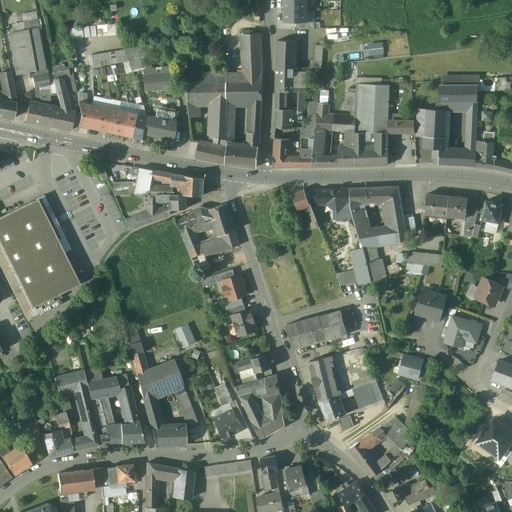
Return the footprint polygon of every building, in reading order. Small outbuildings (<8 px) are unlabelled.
[(216,0),(219,17),(228,15),(225,0),(216,0)] [(284,0),(284,11),(307,11),(307,0),(302,0),(284,0)] [(171,14),(172,23),(198,18),(196,10),(171,14)] [(216,10),(204,11),(207,30),(219,28),(217,17),(216,10)] [(307,22),(307,11),(284,11),(284,22),(296,22),(307,22)] [(219,17),(217,17),(219,28),(230,26),(228,15),(219,17)] [(23,22),(25,30),(39,28),(38,19),(23,22)] [(97,26),(98,37),(119,34),(118,24),(97,26)] [(16,75),(47,69),(39,28),(25,30),(20,31),(14,33),(9,34),(16,75)] [(66,39),(83,37),(82,28),(65,29),(66,39)] [(260,34),(241,34),(244,73),(262,73),(260,34)] [(295,41),(277,40),(277,67),(295,68),(295,41)] [(315,45),(314,61),(310,60),(310,68),(321,68),(323,46),(315,45)] [(137,46),(126,49),(130,61),(133,71),(144,70),(140,57),(137,46)] [(126,49),(120,50),(122,62),(130,61),(126,49)] [(97,54),(90,55),(92,67),(99,66),(97,54)] [(133,71),(130,61),(122,62),(126,73),(133,71)] [(295,68),(277,67),(276,91),(284,91),(294,91),(295,68)] [(62,69),(52,71),(54,78),(54,79),(56,90),(64,87),(61,77),(69,75),(68,68),(62,69)] [(177,72),(165,73),(164,68),(144,70),(146,91),(165,89),(179,88),(177,72)] [(306,68),(295,68),(294,91),(299,91),(305,92),(306,68)] [(10,71),(1,73),(6,96),(6,100),(7,101),(15,103),(16,100),(10,71)] [(226,73),(188,75),(188,101),(197,101),(211,100),(227,100),(227,99),(226,73)] [(262,82),(262,73),(244,73),(226,73),(227,99),(233,99),(250,99),(261,99),(262,82)] [(48,75),(33,77),(34,86),(50,84),(48,75)] [(496,79),(496,91),(510,90),(510,83),(506,83),(506,79),(496,79)] [(389,85),(357,84),(355,116),(355,126),(355,130),(355,133),(364,133),(376,133),(387,132),(387,133),(388,133),(388,122),(389,85)] [(453,85),(440,85),(438,102),(453,102),(453,85)] [(478,85),(453,85),(453,102),(470,102),(477,102),(478,85)] [(47,89),(40,90),(42,106),(46,107),(47,102),(49,102),(47,89)] [(284,91),(276,91),(275,110),(284,110),(284,91)] [(65,92),(57,95),(61,110),(62,110),(68,111),(69,108),(65,92)] [(346,92),(345,115),(355,116),(355,93),(346,92)] [(87,95),(77,93),(78,102),(86,103),(87,99),(87,95)] [(0,99),(0,98),(0,115),(13,118),(15,103),(7,101),(6,100),(0,99)] [(235,102),(233,99),(227,99),(227,100),(227,114),(226,139),(227,139),(229,139),(234,127),(235,102)] [(261,99),(250,99),(248,133),(259,133),(261,99)] [(120,101),(111,100),(111,104),(111,108),(120,110),(121,106),(120,101)] [(227,100),(211,100),(211,114),(227,114),(227,100)] [(199,116),(197,101),(188,101),(190,117),(197,116),(199,116)] [(86,103),(78,102),(81,114),(78,126),(88,127),(92,105),(86,103)] [(318,104),(305,102),(304,112),(304,113),(317,115),(318,104)] [(477,102),(470,102),(469,114),(476,114),(477,102)] [(38,105),(29,103),(25,121),(38,124),(42,106),(38,105)] [(317,115),(316,127),(315,127),(315,131),(314,139),(314,141),(322,141),(323,128),(333,128),(334,114),(327,114),(328,105),(318,104),(317,115)] [(101,106),(92,105),(88,127),(97,129),(101,106)] [(144,107),(137,105),(139,111),(139,114),(147,115),(144,107)] [(46,107),(42,106),(38,124),(58,128),(62,110),(61,110),(46,107)] [(111,108),(101,106),(97,129),(106,131),(111,108)] [(120,110),(111,108),(106,131),(115,133),(120,110)] [(175,112),(156,108),(154,117),(148,116),(145,133),(174,139),(176,129),(175,121),(173,121),(175,112)] [(425,109),(417,109),(416,126),(417,133),(424,133),(425,109)] [(447,110),(425,109),(424,133),(423,148),(433,149),(436,149),(437,132),(446,133),(447,110)] [(68,111),(62,110),(58,128),(71,130),(74,113),(68,111)] [(129,112),(120,110),(115,133),(125,135),(129,112)] [(284,110),(275,110),(275,127),(291,128),(291,110),(284,110)] [(483,118),(492,119),(493,111),(484,110),(483,118)] [(139,114),(129,112),(125,135),(134,137),(139,114)] [(147,115),(139,114),(134,137),(144,139),(145,133),(148,116),(147,115)] [(227,114),(211,114),(210,136),(219,139),(226,139),(227,114)] [(345,115),(334,114),(333,128),(348,129),(355,130),(355,126),(355,116),(345,115)] [(469,114),(468,114),(466,147),(467,151),(467,166),(475,167),(476,157),(476,151),(474,151),(476,114),(469,114)] [(197,116),(190,117),(192,136),(191,140),(199,142),(200,142),(197,116)] [(414,120),(388,122),(388,133),(414,133),(414,120)] [(511,130),(500,129),(500,133),(499,140),(511,141),(511,130)] [(315,131),(308,130),(307,138),(314,139),(315,131)] [(364,133),(355,133),(355,148),(356,166),(388,165),(387,141),(387,133),(387,132),(376,133),(376,149),(364,150),(364,133)] [(467,151),(444,149),(445,148),(446,133),(437,132),(436,149),(436,153),(439,153),(438,164),(467,166),(467,151)] [(259,133),(248,133),(248,146),(259,147),(259,133)] [(219,139),(210,136),(209,144),(227,148),(227,143),(227,139),(226,139),(219,139)] [(287,139),(274,139),(273,164),(276,167),(297,167),(298,156),(288,156),(290,141),(290,140),(287,139)] [(322,141),(314,141),(314,147),(313,156),(312,167),(331,166),(331,158),(322,158),(323,149),(321,149),(322,141)] [(200,142),(199,142),(195,157),(225,164),(227,148),(209,144),(200,142)] [(248,146),(227,143),(227,148),(225,164),(256,167),(257,167),(259,147),(248,146)] [(485,143),(479,143),(477,157),(476,157),(475,167),(494,169),(494,161),(495,160),(491,160),(493,144),(485,143)] [(314,147),(306,146),(305,156),(313,156),(314,147)] [(349,148),(339,148),(339,158),(331,158),(331,166),(356,166),(355,148),(349,148)] [(312,167),(313,156),(305,156),(298,156),(297,167),(312,167)] [(511,165),(510,165),(494,161),(494,169),(511,173),(511,165)] [(102,167),(97,169),(102,181),(107,179),(107,178),(102,167)] [(154,171),(140,168),(137,184),(135,195),(149,195),(150,187),(152,176),(154,171)] [(167,173),(154,171),(152,176),(156,179),(164,180),(167,180),(167,173)] [(204,178),(172,174),(172,181),(171,188),(171,194),(184,195),(186,196),(203,196),(204,178)] [(113,184),(109,184),(114,195),(130,195),(131,184),(113,184)] [(374,187),(350,188),(350,204),(363,203),(375,203),(374,187)] [(399,187),(389,187),(374,187),(375,203),(384,202),(389,227),(405,224),(399,187)] [(349,188),(317,190),(305,191),(310,204),(327,203),(333,208),(334,209),(339,203),(349,203),(350,203),(349,188)] [(304,189),(292,194),(298,210),(304,207),(310,221),(315,220),(314,214),(310,204),(305,191),(304,189)] [(171,194),(163,194),(163,195),(157,195),(157,202),(169,202),(170,209),(170,210),(187,209),(187,205),(188,205),(188,197),(186,197),(186,196),(184,195),(171,194)] [(449,197),(427,194),(425,214),(446,217),(449,197)] [(157,195),(149,195),(149,204),(157,204),(157,202),(157,195)] [(0,263),(28,318),(61,302),(57,294),(83,281),(40,197),(0,216),(0,263)] [(468,199),(449,197),(446,217),(466,219),(468,199)] [(502,204),(486,201),(484,209),(481,209),(480,213),(483,213),(482,219),(490,221),(498,223),(499,220),(502,204)] [(349,203),(339,203),(334,209),(333,208),(334,215),(334,219),(353,218),(349,203)] [(226,204),(210,210),(214,221),(219,236),(234,230),(226,204)] [(210,210),(201,207),(175,217),(181,232),(192,228),(192,229),(214,221),(210,210)] [(150,212),(138,217),(141,226),(163,217),(160,210),(150,214),(150,212)] [(364,210),(352,210),(358,233),(370,231),(364,210)] [(478,210),(469,210),(468,222),(475,222),(478,210)] [(131,213),(123,217),(125,222),(133,218),(131,213)] [(133,218),(125,222),(129,231),(141,226),(138,217),(133,218)] [(505,221),(499,220),(498,223),(498,226),(497,226),(493,243),(499,244),(502,234),(504,223),(505,221)] [(475,222),(468,222),(465,221),(464,236),(472,237),(475,222)] [(510,224),(504,223),(502,234),(507,235),(509,229),(510,224)] [(370,231),(358,233),(360,243),(362,242),(363,247),(373,245),(408,240),(405,224),(389,227),(370,231)] [(192,228),(181,232),(191,258),(202,253),(198,243),(192,229),(192,228)] [(234,230),(219,236),(220,238),(223,252),(239,246),(234,230)] [(219,236),(198,243),(202,253),(204,252),(206,256),(223,252),(220,238),(219,236)] [(373,245),(363,247),(371,281),(373,287),(388,283),(382,260),(377,261),(373,245)] [(363,247),(351,251),(359,284),(371,281),(363,247)] [(202,253),(191,258),(196,272),(209,267),(206,256),(204,252),(202,253)] [(425,253),(413,252),(413,253),(407,253),(406,263),(424,265),(425,253)] [(443,255),(425,253),(424,265),(430,265),(441,266),(443,255)] [(424,265),(421,273),(427,275),(430,265),(424,265)] [(232,269),(215,275),(218,282),(224,280),(235,277),(232,269)] [(511,273),(507,273),(505,279),(498,279),(497,283),(502,286),(511,290),(511,273)] [(235,277),(224,280),(226,287),(224,287),(226,294),(228,293),(230,300),(245,295),(239,276),(235,277)] [(497,283),(484,278),(477,295),(478,298),(484,301),(487,300),(495,303),(502,286),(497,283)] [(373,287),(366,288),(368,296),(375,295),(373,287)] [(446,296),(423,290),(416,313),(438,319),(439,319),(442,310),(446,296)] [(243,304),(226,309),(228,317),(232,316),(245,311),(243,304)] [(350,310),(349,307),(340,309),(345,327),(357,323),(353,312),(351,312),(350,310)] [(340,309),(286,325),(295,349),(325,340),(325,341),(347,334),(345,327),(340,309)] [(245,311),(232,316),(238,336),(257,330),(250,310),(245,311)] [(442,310),(439,319),(438,319),(436,325),(443,327),(443,325),(447,315),(447,312),(442,310)] [(453,317),(447,315),(443,325),(449,327),(453,317)] [(482,323),(453,315),(453,317),(449,327),(446,341),(462,345),(464,336),(477,340),(482,323)] [(143,350),(135,321),(122,325),(130,354),(142,351),(143,350)] [(175,329),(183,347),(195,342),(188,324),(175,329)] [(363,347),(332,355),(341,392),(352,389),(375,380),(363,347)] [(142,351),(130,354),(133,365),(145,362),(142,351)] [(267,354),(251,358),(253,367),(255,372),(270,368),(267,354)] [(423,360),(404,354),(399,373),(418,379),(423,360)] [(332,355),(309,361),(313,375),(311,375),(314,387),(315,387),(319,401),(338,394),(341,392),(332,355)] [(251,358),(237,362),(239,371),(253,367),(251,358)] [(147,370),(136,374),(142,397),(152,394),(170,387),(171,390),(174,389),(183,386),(183,385),(173,359),(147,370)] [(500,360),(496,370),(511,375),(511,364),(510,364),(500,360)] [(145,362),(133,365),(136,374),(147,370),(145,362)] [(214,365),(208,368),(211,374),(217,372),(214,365)] [(83,370),(54,378),(61,399),(68,397),(67,392),(75,390),(75,389),(85,386),(87,385),(86,381),(85,381),(83,373),(83,370)] [(100,370),(83,373),(85,381),(86,381),(102,378),(100,370)] [(511,386),(511,375),(496,370),(493,379),(502,383),(511,386)] [(229,394),(220,371),(217,372),(211,374),(210,375),(220,399),(229,394)] [(242,385),(235,387),(239,395),(243,393),(253,390),(255,399),(264,396),(280,392),(277,375),(242,385)] [(102,378),(86,381),(87,385),(91,399),(119,392),(118,387),(115,376),(102,378)] [(375,380),(352,389),(359,408),(383,399),(376,380),(375,380)] [(511,386),(502,383),(500,389),(510,397),(511,397),(511,386)] [(129,385),(118,387),(119,392),(122,403),(133,400),(129,385)] [(416,385),(405,425),(413,433),(426,387),(416,385)] [(93,418),(85,386),(75,389),(75,390),(83,421),(92,418),(93,418)] [(185,390),(176,393),(188,424),(197,422),(185,390)] [(280,392),(264,396),(267,408),(261,411),(255,399),(253,390),(243,393),(239,395),(251,420),(260,437),(266,436),(285,424),(280,392)] [(152,394),(142,397),(151,426),(161,425),(152,394)] [(229,394),(220,399),(223,406),(232,402),(229,394)] [(338,394),(319,401),(326,421),(345,414),(338,394)] [(106,395),(91,399),(98,428),(113,424),(106,395)] [(130,421),(130,423),(113,424),(98,428),(101,443),(143,441),(133,400),(122,403),(126,419),(130,421)] [(243,416),(235,400),(230,403),(233,409),(237,418),(243,416)] [(233,409),(215,418),(222,432),(223,431),(226,437),(235,433),(234,430),(241,427),(237,418),(233,409)] [(65,411),(55,414),(60,429),(70,426),(65,411)] [(28,412),(23,414),(27,425),(33,422),(28,412)] [(23,414),(18,417),(22,427),(27,425),(23,414)] [(354,426),(350,415),(339,419),(343,431),(354,426)] [(396,417),(380,428),(386,435),(396,444),(402,450),(402,449),(405,445),(411,438),(413,433),(405,425),(396,417)] [(92,418),(83,421),(86,437),(78,439),(80,448),(98,444),(92,418)] [(477,441),(500,457),(511,440),(511,431),(493,419),(477,441)] [(185,424),(170,425),(161,425),(151,426),(155,445),(186,444),(185,424)] [(386,454),(382,458),(376,462),(366,448),(386,435),(380,428),(349,448),(371,477),(373,475),(382,469),(391,460),(386,454)] [(70,440),(60,442),(57,430),(43,433),(48,455),(80,448),(78,439),(70,440)] [(9,453),(0,441),(0,454),(2,457),(9,453)] [(396,444),(386,454),(391,460),(402,450),(396,444)] [(9,453),(2,457),(14,474),(30,463),(20,445),(9,453)] [(382,469),(387,475),(402,461),(411,453),(405,445),(402,449),(402,450),(391,460),(382,469)] [(276,455),(260,458),(263,473),(275,471),(278,470),(278,467),(276,455)] [(251,460),(217,465),(218,478),(253,474),(251,460)] [(0,462),(0,483),(12,476),(2,461),(2,462),(0,462)] [(174,468),(147,462),(146,471),(156,473),(155,476),(172,480),(174,468)] [(132,464),(116,466),(118,482),(125,481),(136,480),(135,471),(133,472),(132,464)] [(302,464),(285,469),(290,488),(289,488),(290,491),(294,490),(293,488),(307,484),(302,464)] [(217,465),(204,467),(206,479),(218,478),(217,465)] [(116,466),(102,467),(103,496),(111,496),(118,495),(118,497),(125,497),(124,486),(126,485),(125,481),(118,482),(116,466)] [(101,467),(91,469),(93,488),(94,490),(102,490),(101,467)] [(193,471),(177,468),(176,480),(174,497),(190,499),(193,471)] [(91,469),(58,473),(60,491),(60,492),(68,491),(76,490),(86,489),(93,488),(91,469)] [(285,469),(278,470),(275,471),(279,486),(288,484),(287,479),(288,479),(285,469)] [(382,469),(373,475),(378,483),(387,475),(382,469)] [(436,470),(426,474),(428,479),(437,475),(436,470)] [(156,473),(146,471),(145,507),(155,507),(155,476),(156,473)] [(275,471),(263,473),(266,489),(275,487),(276,493),(280,492),(279,486),(275,471)] [(346,481),(336,487),(338,491),(348,485),(346,481)] [(356,481),(338,493),(345,505),(346,504),(352,500),(355,498),(356,499),(358,498),(364,493),(356,481)] [(425,482),(408,488),(411,495),(417,493),(429,488),(425,482)] [(401,486),(385,493),(390,503),(405,496),(403,490),(401,486)] [(429,488),(417,493),(420,500),(436,493),(433,487),(429,488)] [(408,488),(403,490),(405,496),(406,497),(411,495),(408,488)] [(86,489),(76,490),(77,498),(87,497),(86,489)] [(326,500),(320,490),(315,494),(322,503),(326,500)] [(497,490),(492,492),(496,503),(502,501),(497,490)] [(68,491),(60,492),(60,491),(59,492),(60,511),(69,511),(68,491)] [(450,491),(437,496),(440,506),(454,501),(450,491)] [(276,493),(256,497),(257,511),(264,511),(283,508),(280,492),(276,493)] [(345,505),(338,493),(333,496),(337,507),(338,507),(345,505)] [(364,493),(358,498),(361,505),(369,501),(368,500),(364,493)] [(411,495),(406,497),(409,505),(420,500),(417,493),(411,495)] [(111,496),(103,496),(103,511),(111,511),(111,509),(113,507),(113,506),(111,504),(111,496)] [(289,503),(290,511),(295,510),(293,496),(284,497),(284,504),(289,503)] [(358,498),(356,499),(355,498),(352,500),(359,511),(363,509),(361,505),(358,498)] [(374,511),(369,501),(361,505),(363,509),(365,511),(374,511)] [(22,511),(57,511),(55,507),(55,506),(54,506),(47,503),(46,503),(22,511)] [(499,511),(496,503),(481,509),(482,511),(499,511)]
